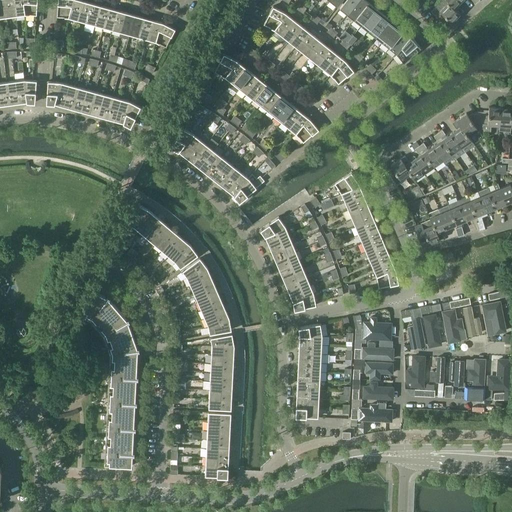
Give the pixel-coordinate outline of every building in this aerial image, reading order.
[(4,0),(7,17),(16,16),(13,0),(4,0)] [(22,0),(13,0),(16,16),(25,14),(22,0)] [(22,0),(25,14),(37,15),(37,0),(22,0)] [(68,17),(69,17),(73,0),(58,0),(57,17),(68,17)] [(83,0),(81,0),(73,0),(69,17),(77,20),(83,0)] [(77,20),(86,22),(91,3),(83,0),(77,20)] [(346,0),(340,8),(347,14),(358,0),(346,0)] [(368,2),(365,0),(358,0),(347,14),(354,20),(368,2)] [(460,14),(456,10),(454,8),(453,9),(447,3),(444,0),(440,0),(435,6),(431,11),(444,25),(450,20),(451,22),(460,14)] [(444,0),(447,3),(453,9),(454,8),(461,1),(460,0),(444,0)] [(375,8),(368,2),(354,20),(361,25),(375,8)] [(95,25),(100,5),(91,3),(86,22),(95,25)] [(95,25),(103,27),(109,8),(100,5),(95,25)] [(264,24),(274,29),(287,13),(285,12),(273,6),(264,24)] [(112,29),(117,10),(109,8),(103,27),(112,29)] [(382,13),(375,8),(361,25),(368,31),(382,13)] [(112,29),(121,32),(126,12),(117,10),(112,29)] [(128,39),(129,34),(135,15),(126,12),(121,32),(119,37),(128,39)] [(278,39),(281,35),(294,19),(287,13),(274,29),(271,33),(278,39)] [(389,19),(382,13),(368,31),(375,37),(389,19)] [(129,34),(138,37),(143,17),(135,15),(129,34)] [(138,37),(147,39),(152,20),(143,17),(138,37)] [(281,35),(288,41),(301,25),(294,19),(281,35)] [(375,37),(382,42),(396,25),(389,19),(375,37)] [(147,39),(155,41),(161,22),(152,20),(147,39)] [(163,23),(161,22),(155,41),(156,42),(166,47),(175,29),(165,23),(163,23)] [(288,41),(295,46),(308,31),(301,25),(288,41)] [(389,48),(403,30),(396,25),(382,42),(379,46),(386,52),(389,48)] [(410,36),(403,30),(389,48),(396,53),(410,36)] [(295,46),(302,52),(315,36),(308,31),(295,46)] [(302,52),(309,58),(322,42),(315,36),(302,52)] [(412,37),(410,36),(396,53),(404,62),(421,47),(414,39),(412,37)] [(309,58),(317,63),(329,47),(322,42),(309,58)] [(317,63),(324,69),(336,53),(329,47),(317,63)] [(331,74),(343,59),(336,53),(324,69),(331,74)] [(235,59),(224,54),(215,72),(225,77),(238,61),(235,59)] [(344,59),(343,59),(331,74),(331,75),(338,84),(354,71),(346,61),(344,59)] [(245,67),(238,61),(225,77),(232,83),(245,67)] [(236,92),(239,88),(252,72),(245,67),(232,83),(229,87),(236,92)] [(239,88),(246,94),(259,78),(252,72),(239,88)] [(246,94),(253,99),(266,84),(259,78),(246,94)] [(18,103),(27,102),(24,79),(23,79),(15,80),(18,103)] [(25,79),(24,79),(27,102),(35,102),(37,80),(25,79)] [(15,80),(6,82),(9,104),(18,103),(15,80)] [(46,103),(54,103),(60,82),(59,82),(48,81),(46,103)] [(0,101),(0,105),(9,104),(6,82),(0,82),(0,101)] [(69,84),(60,82),(54,103),(63,106),(69,84)] [(63,106),(72,108),(78,87),(69,84),(63,106)] [(253,99),(260,105),(273,89),(266,84),(253,99)] [(86,89),(78,87),(72,108),(80,111),(86,89)] [(80,111),(89,113),(95,91),(86,89),(80,111)] [(260,105),(267,111),(280,95),(273,89),(260,105)] [(104,94),(95,91),(89,113),(98,115),(104,94)] [(98,115),(106,118),(112,96),(104,94),(98,115)] [(267,111),(274,116),(287,100),(280,95),(267,111)] [(121,99),(112,96),(106,118),(115,120),(121,99)] [(115,120),(124,123),(130,101),(121,99),(115,120)] [(274,116),(281,122),(294,106),(287,100),(274,116)] [(141,107),(130,101),(124,123),(131,126),(141,107)] [(198,104),(196,108),(195,108),(193,113),(195,114),(198,109),(203,111),(205,107),(198,104)] [(281,122),(288,127),(301,112),(294,106),(281,122)] [(491,124),(499,125),(501,108),(489,107),(489,112),(478,112),(482,126),(484,131),(491,132),(491,124)] [(499,125),(511,126),(511,113),(511,108),(501,108),(499,125)] [(214,120),(217,115),(209,110),(203,118),(211,124),(214,120)] [(308,117),(301,112),(288,127),(296,133),(308,117)] [(478,130),(482,126),(478,112),(470,117),(467,113),(456,120),(459,124),(461,126),(467,134),(476,128),(478,130)] [(310,119),(308,117),(296,133),(303,142),(319,129),(311,120),(310,119)] [(474,144),(467,134),(461,126),(459,124),(456,120),(453,123),(457,129),(452,132),(462,147),(464,151),(474,144)] [(245,132),(249,134),(252,130),(250,128),(252,125),(247,121),(242,128),(245,132)] [(171,147),(178,151),(192,133),(181,127),(171,147)] [(443,139),(453,153),(456,157),(464,151),(462,147),(452,132),(447,136),(443,139)] [(192,133),(178,151),(185,156),(199,139),(192,133)] [(206,144),(199,139),(185,156),(192,162),(206,144)] [(453,153),(443,139),(433,145),(443,160),(446,164),(456,157),(453,153)] [(213,150),(206,144),(192,162),(199,167),(213,150)] [(434,166),(443,160),(433,145),(424,152),(434,166)] [(220,155),(213,150),(199,167),(206,173),(220,155)] [(424,173),(434,166),(424,152),(419,155),(414,158),(424,173)] [(227,161),(220,155),(206,173),(213,179),(227,161)] [(275,166),(267,156),(265,159),(272,168),(275,166)] [(388,171),(394,181),(396,186),(402,181),(401,179),(410,173),(411,173),(405,165),(405,164),(404,163),(401,158),(391,165),(392,168),(388,171)] [(411,173),(410,173),(414,180),(424,173),(414,158),(409,162),(408,160),(404,163),(405,164),(405,165),(411,173)] [(234,166),(227,161),(213,179),(220,184),(234,166)] [(241,172),(234,166),(220,184),(227,190),(241,172)] [(248,178),(241,172),(227,190),(234,195),(248,178)] [(334,183),(341,193),(360,185),(359,183),(358,182),(357,180),(351,172),(334,183)] [(248,178),(234,195),(239,202),(264,181),(260,175),(256,178),(252,174),(249,178),(248,178)] [(496,208),(506,203),(500,188),(498,183),(493,185),(495,190),(490,192),(496,208)] [(511,188),(510,184),(500,188),(506,203),(511,201),(511,188)] [(363,193),(360,185),(341,193),(345,201),(363,193)] [(419,186),(422,191),(415,194),(414,194),(416,198),(423,195),(425,194),(419,186)] [(496,208),(490,192),(488,187),(478,192),(480,197),(486,212),(496,208)] [(345,201),(348,209),(367,202),(363,193),(345,201)] [(476,216),(477,216),(471,201),(470,201),(468,196),(458,200),(467,220),(476,216)] [(315,197),(310,200),(315,207),(320,204),(315,197)] [(480,197),(471,201),(477,216),(476,216),(479,222),(483,221),(482,217),(487,215),(486,212),(480,197)] [(334,206),(331,199),(320,203),(323,210),(334,206)] [(462,222),(467,220),(458,200),(448,204),(457,224),(456,224),(458,228),(462,227),(462,222)] [(348,209),(352,218),(370,210),(367,202),(348,209)] [(128,223),(134,227),(149,209),(137,204),(128,223)] [(456,224),(457,224),(448,204),(438,209),(446,228),(456,224)] [(134,227),(141,233),(156,215),(149,210),(149,209),(134,227)] [(430,218),(430,219),(432,224),(433,224),(440,239),(444,238),(441,230),(446,228),(438,209),(429,213),(430,217),(430,218)] [(352,218),(355,226),(374,218),(370,210),(352,218)] [(141,233),(148,239),(163,221),(156,215),(141,233)] [(260,229),(265,236),(285,227),(285,225),(278,216),(260,229)] [(377,226),(374,218),(355,226),(359,234),(377,226)] [(422,245),(428,242),(429,244),(440,239),(433,224),(432,224),(430,219),(415,226),(422,245)] [(148,239),(155,244),(170,227),(163,221),(148,239)] [(381,235),(377,226),(359,234),(362,243),(381,235)] [(155,244),(162,250),(176,233),(170,227),(155,244)] [(286,228),(285,227),(265,236),(268,243),(289,235),(286,228)] [(162,250),(169,256),(183,239),(176,233),(162,250)] [(292,243),(289,235),(268,243),(272,252),(292,243)] [(384,243),(381,235),(362,243),(366,251),(384,243)] [(169,256),(176,262),(191,245),(190,244),(183,239),(169,256)] [(113,252),(117,254),(122,243),(119,241),(113,252)] [(292,243),(272,252),(275,260),(296,251),(292,243)] [(366,251),(369,259),(388,251),(384,243),(366,251)] [(198,255),(191,245),(176,262),(180,268),(198,255)] [(322,250),(325,257),(331,255),(328,248),(322,250)] [(299,259),(296,251),(275,260),(279,268),(299,259)] [(369,259),(373,267),(391,260),(388,251),(369,259)] [(182,271),(187,277),(208,268),(200,257),(182,271)] [(299,259),(279,268),(282,277),(303,268),(299,259)] [(395,268),(391,260),(373,267),(376,276),(395,268)] [(208,268),(187,277),(190,285),(211,276),(208,268)] [(307,276),(303,268),(282,277),(286,285),(307,276)] [(396,270),(395,268),(376,276),(379,288),(399,283),(396,272),(396,270)] [(190,285),(194,293),(215,284),(211,276),(190,285)] [(310,284),(307,276),(286,285),(289,293),(310,284)] [(215,284),(194,293),(198,301),(218,292),(215,284)] [(289,293),(293,302),(314,293),(313,291),(310,284),(289,293)] [(98,321),(101,323),(118,308),(108,297),(94,290),(84,310),(87,312),(86,315),(92,317),(96,322),(98,321)] [(509,296),(507,290),(499,291),(500,298),(505,297),(509,296)] [(500,298),(499,291),(488,293),(489,300),(500,298)] [(198,301),(201,310),(222,301),(218,292),(198,301)] [(316,305),(314,293),(293,302),(294,309),(316,305)] [(469,297),(460,299),(459,299),(461,306),(471,304),(469,297)] [(461,306),(459,299),(449,301),(451,308),(461,306)] [(222,301),(201,310),(205,318),(225,309),(222,301)] [(500,302),(484,304),(486,312),(491,311),(494,329),(505,328),(500,302)] [(432,311),(431,305),(420,307),(422,314),(432,311)] [(474,306),(464,308),(470,335),(480,333),(474,306)] [(412,315),(422,314),(420,307),(401,311),(402,318),(412,315)] [(111,342),(133,334),(128,320),(118,308),(101,323),(103,326),(101,328),(106,333),(108,339),(110,338),(111,342)] [(205,318),(208,326),(229,317),(225,309),(205,318)] [(454,310),(444,312),(450,342),(459,340),(454,310)] [(432,344),(441,342),(436,313),(426,315),(432,344)] [(355,339),(362,339),(362,329),(362,325),(360,314),(353,315),(355,329),(355,339)] [(229,317),(208,326),(210,334),(231,330),(229,318),(229,317)] [(407,320),(411,344),(423,342),(419,318),(407,320)] [(371,337),(391,338),(391,327),(374,326),(374,319),(369,319),(369,327),(365,327),(364,337),(371,337)] [(298,327),(300,335),(322,336),(320,323),(298,327)] [(212,345),(235,346),(232,333),(210,337),(212,345)] [(114,363),(137,364),(138,349),(133,334),(111,342),(113,346),(110,347),(112,353),(112,359),(115,359),(114,363)] [(322,344),(322,336),(300,335),(299,343),(322,344)] [(322,344),(299,343),(299,352),(321,353),(322,344)] [(212,345),(211,354),(234,355),(235,346),(212,345)] [(365,358),(393,358),(393,346),(365,346),(365,358)] [(321,362),(321,353),(299,352),(298,361),(321,362)] [(234,355),(211,354),(211,363),(234,364),(234,355)] [(485,383),(486,357),(477,356),(477,364),(471,364),(470,372),(477,372),(476,383),(485,383)] [(508,381),(509,357),(499,356),(498,377),(488,377),(488,387),(495,387),(497,387),(508,388),(508,381)] [(413,358),(412,383),(425,383),(426,359),(413,358)] [(445,383),(445,358),(436,358),(437,383),(440,383),(445,383)] [(360,372),(364,372),(365,359),(361,359),(354,359),(354,368),(360,369),(360,372)] [(391,375),(391,369),(391,361),(365,359),(365,374),(391,375)] [(464,389),(465,359),(456,359),(456,389),(464,389)] [(298,361),(298,370),(321,371),(321,362),(298,361)] [(136,389),(136,377),(137,364),(114,363),(114,367),(112,367),(111,376),(111,384),(113,385),(113,388),(136,389)] [(233,373),(234,364),(211,363),(210,372),(233,373)] [(320,380),(321,371),(298,370),(298,379),(320,380)] [(210,372),(210,381),(233,382),(233,373),(210,372)] [(320,380),(298,379),(297,388),(320,389),(320,380)] [(361,379),(360,379),(353,379),(352,398),(359,399),(359,389),(360,389),(361,379)] [(363,396),(370,396),(388,397),(389,382),(364,380),(363,396)] [(210,381),(210,390),(232,391),(233,382),(210,381)] [(485,385),(477,385),(477,399),(484,399),(485,390),(485,385)] [(453,386),(445,386),(445,397),(452,398),(453,386)] [(135,415),(135,402),(136,389),(113,388),(113,392),(111,392),(110,401),(110,410),(112,410),(112,414),(135,415)] [(319,398),(320,389),(297,388),(297,397),(319,398)] [(210,390),(209,399),(232,400),(232,391),(210,390)] [(319,398),(297,397),(296,406),(319,407),(319,398)] [(352,398),(351,419),(358,419),(358,409),(361,409),(362,399),(359,399),(352,398)] [(232,400),(209,399),(209,408),(231,409),(232,400)] [(366,400),(366,415),(390,416),(391,400),(372,400),(366,400)] [(318,417),(319,407),(296,406),(296,416),(318,417)] [(208,412),(208,421),(231,422),(231,413),(208,412)] [(133,440),(134,427),(135,415),(112,414),(112,418),(109,418),(109,426),(108,435),(111,435),(111,439),(133,440)] [(208,421),(208,430),(230,431),(231,422),(208,421)] [(208,430),(207,439),(230,440),(230,431),(208,430)] [(108,443),(107,451),(107,460),(110,460),(109,465),(132,466),(133,453),(133,440),(111,439),(110,443),(108,443)] [(229,449),(230,440),(207,439),(207,448),(229,449)] [(207,448),(206,457),(229,458),(229,449),(207,448)] [(206,457),(206,466),(228,467),(229,458),(206,457)] [(228,477),(228,467),(206,466),(205,476),(228,477)]
